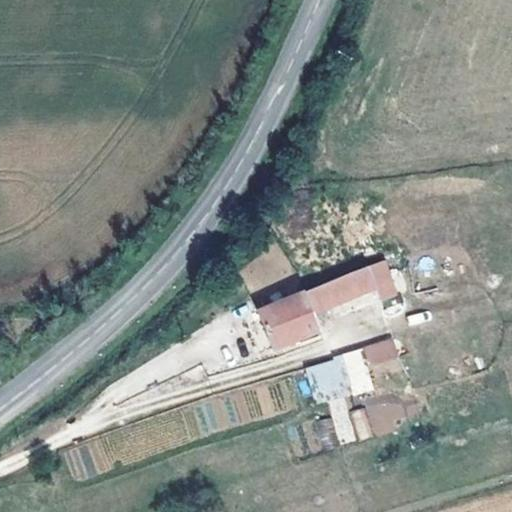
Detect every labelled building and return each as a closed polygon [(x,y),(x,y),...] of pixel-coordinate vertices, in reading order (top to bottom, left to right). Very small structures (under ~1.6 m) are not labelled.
[(375,287),(367,267),(303,293),(311,313),(324,308),(375,287)] [(303,293),(257,312),(272,349),(318,330),(313,318),(311,313),(303,293)] [(326,313),(324,308),(311,313),(313,318),(326,313)] [(355,439),(344,397),(373,390),(363,349),(305,364),(314,402),(328,399),(332,417),(319,420),(326,447),(355,439)] [(402,398),(369,400),(371,431),(404,429),(402,398)] [(358,440),(372,436),(365,407),(351,410),(358,440)]
